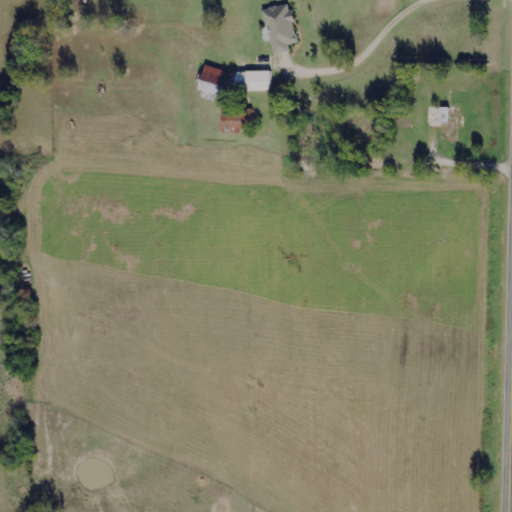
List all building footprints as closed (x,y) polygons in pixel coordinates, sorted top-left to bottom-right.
[(288,52),(272,57),(260,12),(286,5),(297,44),(286,47),(288,52)] [(195,91),(202,66),(228,74),(221,99),(195,91)] [(269,72),(269,92),(242,92),(242,72),(269,72)] [(226,108),(226,127),(255,126),(255,108),(226,108)] [(423,125),(423,108),(459,108),(459,137),(438,137),(438,125),(423,125)]
